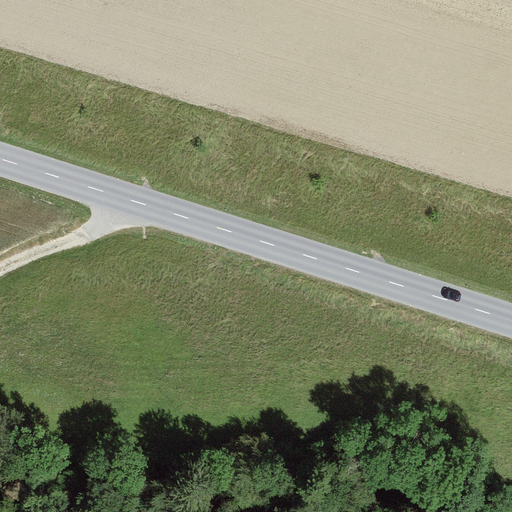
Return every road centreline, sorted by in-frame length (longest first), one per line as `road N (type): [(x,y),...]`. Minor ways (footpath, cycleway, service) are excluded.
road 1 (tertiary): [(511,320),(0,157)]
road 2 (track): [(0,271),(85,232),(132,199)]
